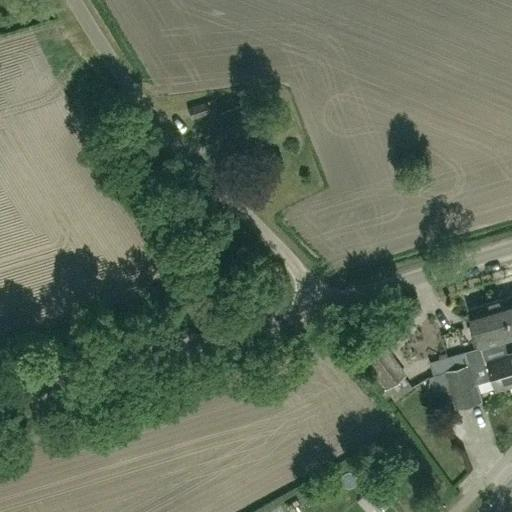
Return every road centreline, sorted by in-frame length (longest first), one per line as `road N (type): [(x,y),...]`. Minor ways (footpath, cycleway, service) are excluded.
road 1 (unclassified): [(320,306),(303,275),(194,163),(74,0)]
road 2 (unclassified): [(0,401),(320,306)]
road 3 (unclassified): [(320,306),(511,248)]
